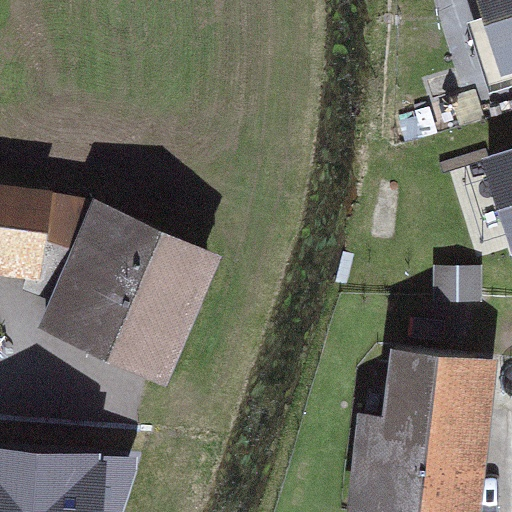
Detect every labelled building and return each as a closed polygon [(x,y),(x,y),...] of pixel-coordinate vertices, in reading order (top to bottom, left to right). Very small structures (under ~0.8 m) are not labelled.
[(511,58),(511,0),(476,0),(498,63),(511,58)] [(511,126),(484,135),(511,227),(511,226),(511,126)] [(0,280),(50,285),(59,192),(0,186),(0,280)] [(218,249),(101,199),(45,329),(162,379),(218,249)] [(490,511),(504,360),(396,351),(390,416),(364,414),(355,511),(490,511)] [(137,453),(0,442),(0,511),(123,511),(138,471),(137,453)]
